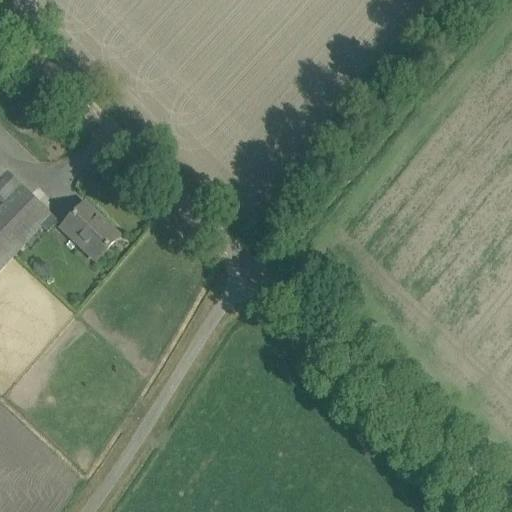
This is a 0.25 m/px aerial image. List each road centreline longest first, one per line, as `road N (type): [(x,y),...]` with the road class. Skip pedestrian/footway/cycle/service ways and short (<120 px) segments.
road 1 (unclassified): [(499,511),(250,268)]
road 2 (unclassified): [(250,268),(0,29)]
road 3 (residential): [(90,511),(250,268)]
